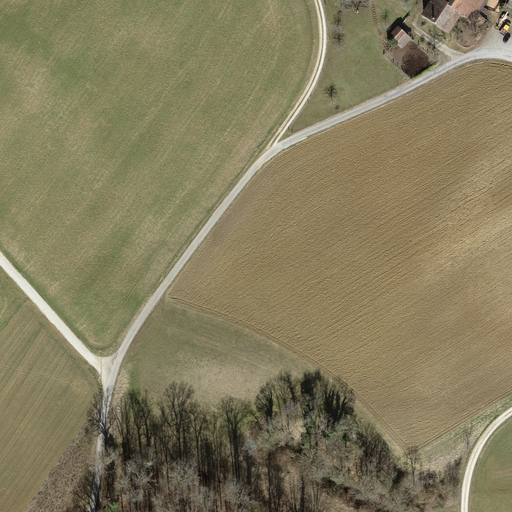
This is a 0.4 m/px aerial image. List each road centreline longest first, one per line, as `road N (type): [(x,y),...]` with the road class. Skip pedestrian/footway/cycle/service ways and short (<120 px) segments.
road 1 (track): [(93,511),(113,369),(157,297),(269,151),(458,62),(489,53),(511,57)]
road 2 (track): [(319,0),(322,63),(269,151)]
road 3 (track): [(113,369),(95,360),(0,254)]
